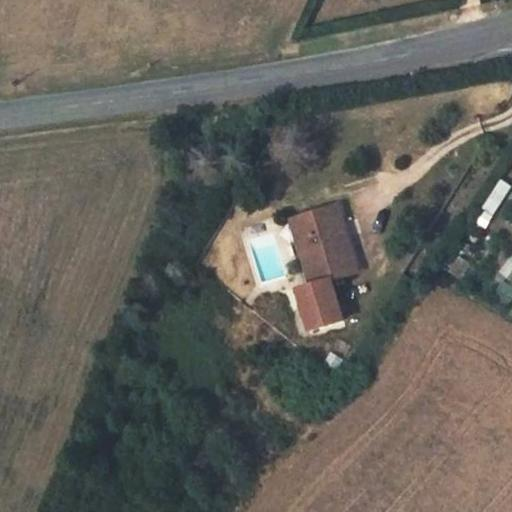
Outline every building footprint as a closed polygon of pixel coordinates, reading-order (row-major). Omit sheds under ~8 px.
[(188,132),(186,121),(168,124),(170,134),(188,132)] [(493,216),(511,187),(502,181),(484,210),(493,216)] [(316,251),(305,256),(314,286),(332,280),(358,272),(338,207),(305,217),(316,251)] [(316,251),(305,217),(294,221),(305,256),(316,251)] [(460,280),(471,264),(460,255),(448,271),(460,280)] [(344,320),(332,280),(314,286),(307,289),(319,328),(344,320)] [(312,330),(319,328),(307,289),(300,291),(312,330)]
